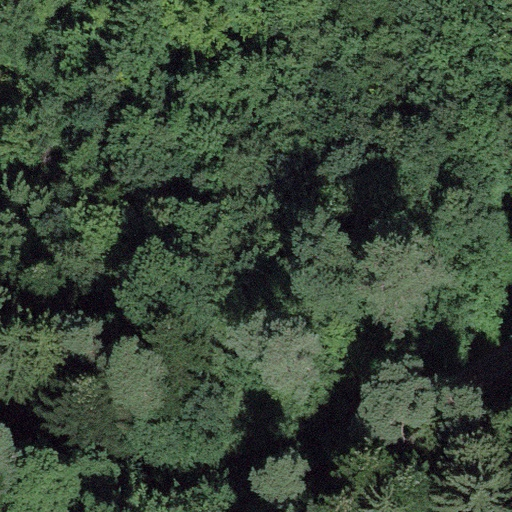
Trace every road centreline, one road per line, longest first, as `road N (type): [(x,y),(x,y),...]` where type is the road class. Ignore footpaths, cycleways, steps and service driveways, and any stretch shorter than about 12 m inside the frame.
road 1 (track): [(511,364),(227,511)]
road 2 (track): [(511,375),(459,511)]
road 3 (track): [(73,0),(0,116)]
